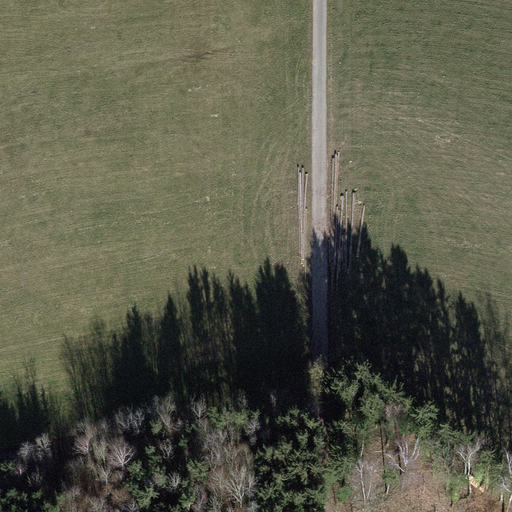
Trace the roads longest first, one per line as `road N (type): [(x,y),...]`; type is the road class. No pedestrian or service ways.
road 1 (track): [(318,0),(319,392)]
road 2 (track): [(319,392),(0,456)]
road 3 (track): [(319,392),(318,511)]
